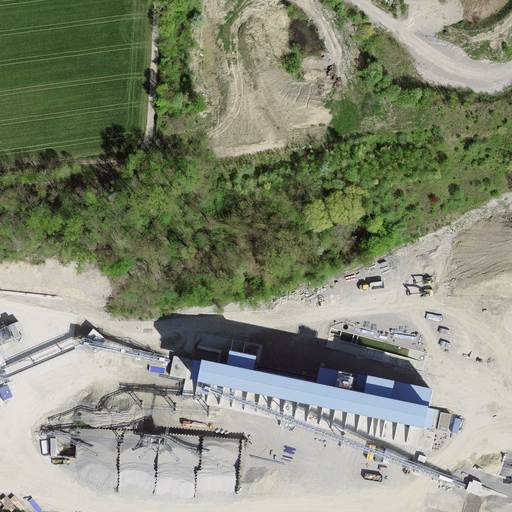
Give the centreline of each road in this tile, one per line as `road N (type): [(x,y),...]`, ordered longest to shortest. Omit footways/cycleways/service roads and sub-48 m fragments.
road 1 (track): [(411,511),(500,434),(468,300),(432,292),(333,301),(249,328),(0,361)]
road 2 (track): [(158,0),(140,154),(0,177)]
road 3 (track): [(293,155),(0,190)]
road 4 (track): [(511,36),(460,41),(421,32),(368,0)]
road 5 (track): [(0,484),(146,511)]
